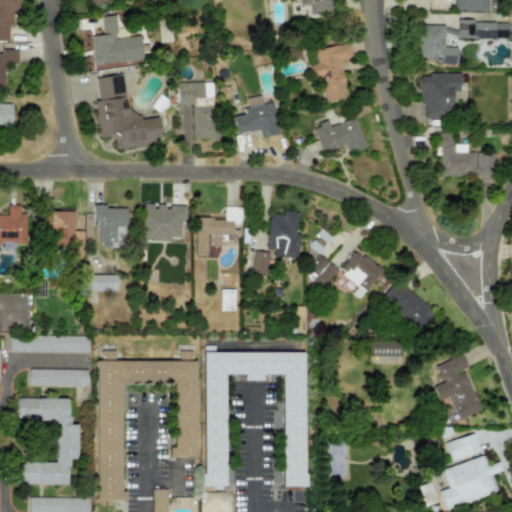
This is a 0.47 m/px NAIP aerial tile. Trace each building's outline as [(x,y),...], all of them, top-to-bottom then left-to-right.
[(0,0),(0,40),(7,41),(7,25),(12,25),(12,12),(18,12),(17,0),(0,0)] [(299,0),(299,5),(307,5),(307,12),(327,11),(326,0),(299,0)] [(486,11),(486,0),(452,0),(452,11),(486,11)] [(139,36),(116,38),(114,15),(100,16),(102,35),(90,36),(92,65),(142,60),(139,36)] [(506,22),(455,21),(455,38),(506,38),(506,22)] [(456,47),(443,47),(443,25),(416,25),(415,61),(455,61),(456,47)] [(345,98),(339,59),(350,57),(348,43),(310,50),(319,103),(345,98)] [(285,53),(287,52),(288,58),(299,57),(298,47),(285,48),(285,53)] [(0,89),(3,90),(3,64),(16,64),(16,50),(0,49),(0,89)] [(422,118),(449,118),(449,91),(459,91),(459,74),(418,74),(418,105),(422,105),(422,118)] [(95,77),(97,100),(94,101),(98,139),(113,137),(114,148),(159,143),(156,117),(138,119),(137,110),(125,112),(121,75),(95,77)] [(191,138),(212,138),(211,82),(175,83),(176,105),(190,105),(191,138)] [(278,134),(272,102),(261,104),(260,95),(243,98),(246,113),(230,116),(234,134),(258,129),(260,138),(278,134)] [(10,103),(0,103),(0,124),(10,124),(10,103)] [(364,147),(353,117),(329,126),(327,121),(311,127),(320,152),(342,144),(345,153),(364,147)] [(465,152),(465,144),(449,144),(449,133),(433,133),(433,147),(438,147),(438,177),(491,177),(492,152),(465,152)] [(139,241),(169,241),(169,237),(179,237),(179,221),(184,221),(184,205),(166,205),(166,204),(153,204),(139,203),(139,241)] [(0,215),(0,242),(26,242),(25,214),(18,214),(18,205),(6,205),(7,215),(0,215)] [(124,207),(92,206),(92,220),(97,220),(97,247),(124,247),(124,207)] [(194,218),(194,255),(205,255),(205,242),(232,242),(232,225),(241,225),(241,207),(223,207),(223,218),(194,218)] [(40,211),(40,226),(49,226),(50,246),(71,246),(71,254),(81,254),(81,232),(73,232),(73,211),(40,211)] [(268,213),(264,249),(272,250),(272,256),(295,258),(298,234),(294,234),(296,212),(282,211),(281,215),(268,213)] [(206,256),(218,257),(218,244),(206,244),(206,256)] [(338,270),(364,291),(380,272),(354,250),(338,270)] [(265,277),(268,253),(253,251),(249,275),(265,277)] [(336,271),(317,253),(304,266),(314,275),(311,279),(321,287),(336,271)] [(116,275),(88,274),(88,291),(116,291),(116,275)] [(433,313),(395,280),(379,298),(418,331),(433,313)] [(219,311),(233,311),(233,290),(219,289),(219,311)] [(87,336),(9,335),(8,352),(87,353),(87,336)] [(366,357),(391,356),(392,363),(404,363),(403,339),(366,341),(366,357)] [(94,361),(94,502),(103,502),(103,507),(113,507),(113,501),(124,501),(124,492),(120,492),(120,384),(172,384),(172,447),(167,447),(167,457),(194,457),(194,351),(177,351),(177,361),(94,361)] [(302,352),(201,352),(201,486),(211,486),(211,492),(223,492),(223,374),(242,374),(242,380),(261,380),(261,374),(280,374),(280,486),(302,486),(302,352)] [(434,365),(441,383),(432,386),(437,400),(447,396),(456,419),(479,410),(464,370),(466,369),(461,354),(434,365)] [(53,420),(53,463),(17,462),(17,484),(66,485),(66,459),(75,459),(75,424),(67,424),(67,398),(16,398),(16,420),(53,420)] [(450,461),(478,452),(472,433),(444,442),(450,461)] [(443,509),(496,492),(490,474),(500,471),(497,461),(484,465),(481,456),(440,469),(446,488),(438,491),(443,509)] [(419,508),(435,502),(428,482),(413,488),(419,508)] [(151,511),(165,511),(166,489),(152,489),(151,511)] [(87,511),(87,498),(28,497),(27,511),(87,511)]
